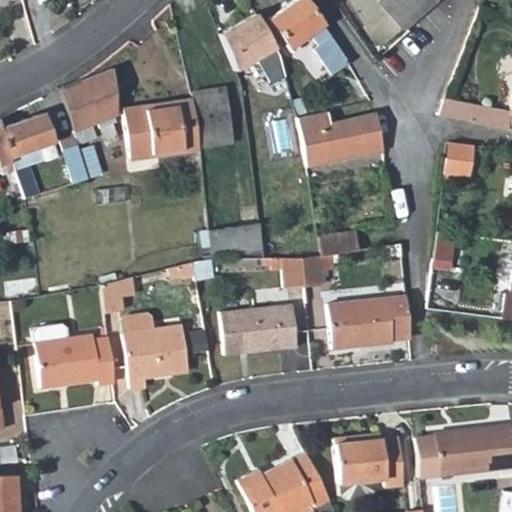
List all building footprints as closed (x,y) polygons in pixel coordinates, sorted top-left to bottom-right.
[(329,76),(346,65),(336,48),(325,31),(307,4),(304,0),(292,0),(268,18),(287,47),(308,34),(316,46),(312,49),(329,76)] [(382,0),(378,4),(403,32),(437,0),(382,0)] [(260,16),(223,34),(239,70),(259,60),(271,84),(286,76),(279,55),(260,16)] [(110,69),(58,88),(73,132),(115,116),(110,69)] [(223,89),(206,91),(210,118),(228,116),(223,89)] [(206,91),(189,93),(190,95),(197,147),(232,143),(228,116),(210,118),(206,91)] [(142,102),(120,105),(126,154),(181,147),(181,152),(197,150),(197,147),(190,95),(172,98),(172,103),(142,107),(142,102)] [(477,102),(445,96),(444,96),(437,114),(473,121),(477,102)] [(172,98),(142,102),(142,107),(172,103),(172,98)] [(511,109),(510,109),(477,102),(473,121),(510,128),(511,117),(511,109)] [(320,125),(317,113),(296,117),(304,155),(305,166),(381,150),(372,113),(320,125)] [(42,114),(0,127),(0,131),(9,156),(41,145),(51,142),(42,114)] [(269,163),(300,156),(292,119),(296,117),(262,125),(269,163)] [(300,156),(304,155),(296,117),(292,119),(300,156)] [(0,166),(11,162),(9,156),(0,131),(0,166)] [(30,162),(13,167),(24,199),(89,178),(73,132),(58,138),(67,168),(35,176),(30,162)] [(472,159),(473,145),(449,142),(446,157),(472,159)] [(45,158),(41,145),(9,156),(11,162),(13,167),(30,162),(45,158)] [(472,159),(446,157),(445,172),(470,175),(472,159)] [(245,255),(262,255),(257,223),(241,226),(245,255)] [(210,256),(245,255),(241,226),(206,232),(210,256)] [(354,230),(316,237),(319,255),(357,250),(354,230)] [(455,258),(459,234),(437,231),(432,267),(451,270),(453,258),(455,258)] [(321,282),(319,255),(314,255),(298,257),(301,283),(321,282)] [(282,285),(301,283),(298,257),(279,258),(282,285)] [(190,264),(161,270),(162,278),(173,276),(174,279),(192,276),(190,264)] [(503,292),(500,318),(511,319),(511,270),(509,293),(503,292)] [(133,293),(132,278),(118,281),(119,294),(133,293)] [(119,294),(118,281),(97,285),(100,311),(121,309),(119,294)] [(389,342),(407,341),(403,299),(324,308),(329,353),(389,347),(389,342)] [(289,309),(217,317),(221,359),(294,351),(289,309)] [(151,312),(120,317),(129,385),(141,384),(140,372),(167,368),(168,371),(187,368),(180,324),(154,327),(151,312)] [(97,389),(109,388),(104,345),(91,345),(91,341),(65,344),(64,333),(59,330),(35,332),(31,337),(32,348),(38,392),(96,386),(97,389)] [(502,426),(410,437),(415,481),(506,469),(502,426)] [(357,441),(332,444),(336,488),(341,488),(342,498),(347,502),(368,501),(373,495),(372,485),(382,484),(383,491),(401,489),(396,442),(357,445),(357,441)] [(0,460),(17,458),(15,442),(0,444),(0,460)] [(312,511),(327,503),(304,458),(258,480),(256,475),(235,486),(248,511),(299,511),(310,507),(312,511)] [(0,511),(14,511),(13,483),(0,483),(0,511)]
